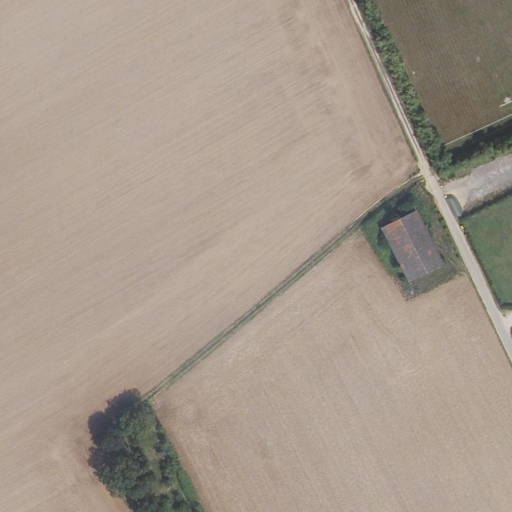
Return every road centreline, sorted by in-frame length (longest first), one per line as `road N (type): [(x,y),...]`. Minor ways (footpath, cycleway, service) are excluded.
road 1 (unclassified): [(425,162),(511,347)]
road 2 (track): [(348,0),(425,162)]
